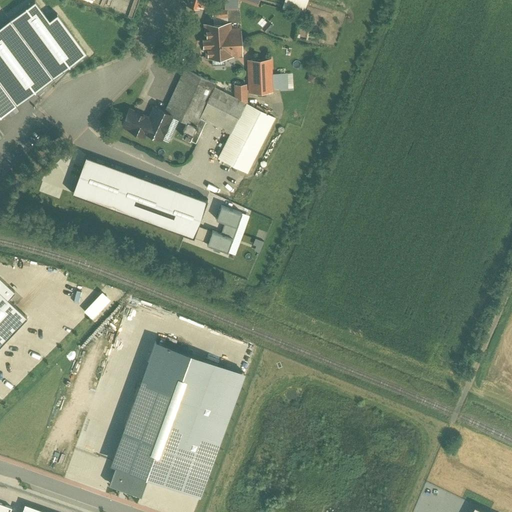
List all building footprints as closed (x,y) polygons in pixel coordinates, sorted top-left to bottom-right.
[(188,0),(187,5),(199,8),(201,0),(188,0)] [(280,0),(278,8),(300,14),(303,0),(280,0)] [(238,8),(226,9),(227,23),(229,23),(239,23),(238,8)] [(268,22),(262,29),(266,32),(272,25),(268,22)] [(227,23),(205,25),(207,57),(231,56),(231,55),(230,29),(229,23),(227,23)] [(240,28),(230,29),(231,55),(241,55),(240,28)] [(271,60),(248,61),(249,76),(271,75),(271,60)] [(216,83),(185,69),(168,105),(165,112),(172,115),(171,116),(187,123),(183,131),(184,132),(182,137),(195,143),(207,119),(231,131),(218,157),(247,172),(274,118),(245,103),(214,87),(216,83)] [(0,117),(18,104),(0,79),(0,117)] [(165,112),(154,107),(150,116),(151,116),(150,117),(148,118),(129,109),(121,125),(129,129),(131,126),(145,133),(145,132),(161,139),(161,138),(168,141),(177,122),(170,119),(171,116),(172,115),(165,112)] [(207,199),(85,155),(71,193),(207,242),(212,230),(198,225),(207,199)] [(236,227),(238,222),(242,212),(221,205),(216,219),(225,222),(236,227)] [(232,238),(231,242),(232,242),(239,223),(238,222),(236,227),(225,222),(221,233),(232,238)] [(212,230),(207,242),(207,244),(214,247),(213,249),(219,251),(220,249),(227,252),(231,242),(232,238),(221,233),(212,230)] [(0,342),(26,315),(7,298),(13,291),(0,279),(0,342)] [(98,290),(80,309),(89,318),(107,299),(98,290)] [(113,338),(112,349),(121,350),(122,338),(113,338)] [(241,373),(153,341),(108,464),(115,467),(109,483),(140,494),(148,473),(198,491),(241,373)] [(72,417),(63,445),(72,448),(73,445),(81,448),(89,423),(72,417)] [(0,502),(0,511),(9,511),(11,507),(0,502)]
